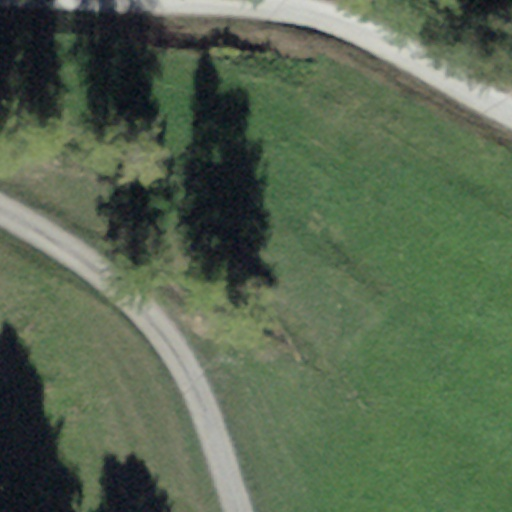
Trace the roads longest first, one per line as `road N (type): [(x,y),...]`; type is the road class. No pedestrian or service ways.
road 1 (track): [(0,208),(69,247),(126,291),(166,336),(197,390),(236,511)]
road 2 (track): [(511,111),(338,20),(220,0)]
